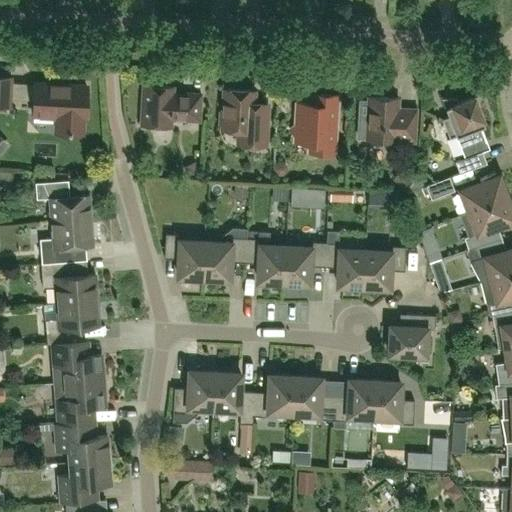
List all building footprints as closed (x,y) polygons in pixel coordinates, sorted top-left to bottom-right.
[(0,105),(9,106),(11,77),(0,76),(0,105)] [(33,114),(57,115),(56,131),(82,133),(83,117),(85,117),(87,85),(35,83),(33,114)] [(199,120),(201,93),(182,92),(182,94),(173,94),(173,86),(143,84),(141,124),(171,126),(171,119),(199,120)] [(409,105),(419,106),(421,86),(411,85),(409,105)] [(268,103),(254,102),(254,90),(224,89),(222,111),(219,112),(219,122),(222,124),(222,129),(238,130),(237,144),(266,145),(268,103)] [(334,153),(337,95),(312,93),(312,103),(296,102),(295,124),(290,129),(295,135),(294,141),(309,142),(309,151),(334,153)] [(358,138),(366,138),(414,141),(416,109),(398,108),(398,98),(368,96),(368,102),(360,102),(358,138)] [(459,173),(486,162),(482,151),(485,150),(482,143),(487,141),(481,126),(484,124),(473,96),(459,101),(457,98),(442,97),(449,115),(444,118),(451,137),(456,135),(465,157),(455,161),(459,173)] [(0,134),(0,154),(13,147),(5,132),(0,134)] [(460,190),(468,211),(507,197),(494,171),(480,179),(481,182),(460,190)] [(454,190),(449,177),(449,176),(425,185),(431,199),(454,190)] [(424,184),(415,178),(404,191),(405,193),(424,184)] [(49,197),(51,222),(91,219),(89,194),(69,195),(68,179),(35,182),(36,198),(49,197)] [(335,201),(354,201),(354,189),(335,189),(335,201)] [(464,237),(468,249),(497,239),(493,227),(511,219),(511,214),(507,197),(468,211),(476,232),(464,237)] [(39,238),(41,263),(68,261),(69,261),(68,246),(93,244),(91,219),(51,222),(52,237),(39,238)] [(223,278),(229,278),(230,261),(244,261),(246,230),(246,227),(232,227),(221,235),(221,242),(205,241),(203,278),(223,279),(223,278)] [(258,262),(258,280),(263,280),(263,281),(283,282),(285,245),(268,244),(269,231),(246,230),(244,261),(258,262)] [(325,242),(324,266),(338,267),(337,284),(343,284),(343,285),(363,286),(365,249),(338,248),(339,230),(327,230),(326,242),(325,242)] [(179,258),(178,275),(184,276),(184,277),(203,278),(205,241),(178,239),(178,234),(165,233),(164,257),(179,258)] [(468,249),(466,249),(469,260),(480,280),(480,281),(511,272),(511,248),(501,251),(497,239),(468,249)] [(312,246),(285,245),(283,282),(303,283),(303,282),(309,282),(310,265),(324,266),(325,242),(312,241),(312,246)] [(383,286),(389,287),(390,269),(404,270),(406,246),(392,245),(392,251),(365,249),(363,286),(383,287),(383,286)] [(56,302),(97,299),(95,273),(69,275),(68,261),(41,263),(42,286),(55,285),(56,302)] [(491,314),(511,309),(511,272),(480,281),(489,314),(491,314)] [(99,325),(97,299),(56,302),(58,318),(45,320),(47,343),(73,341),(72,327),(99,325)] [(511,309),(491,314),(494,326),(497,348),(504,347),(505,347),(511,346),(511,309)] [(405,326),(390,325),(390,331),(389,331),(388,347),(389,348),(389,352),(425,354),(426,328),(434,328),(435,315),(405,313),(405,326)] [(89,339),(76,341),(52,343),(55,382),(103,379),(101,354),(91,354),(89,339)] [(511,346),(505,347),(507,361),(495,363),(498,383),(494,384),(511,382),(511,346)] [(189,370),(188,387),(174,387),(172,421),(186,421),(197,412),(197,407),(213,407),(215,370),(195,369),(195,370),(189,370)] [(239,422),(252,423),(254,391),(240,390),(241,373),(235,372),(235,371),(215,370),(213,407),(240,409),(239,422)] [(266,410),(293,412),(295,375),(275,374),(269,374),(268,392),(254,391),(252,423),(253,423),(253,415),(266,416),(266,410)] [(315,376),(295,375),(293,412),(320,413),(320,418),(333,419),(334,386),(329,386),(320,382),(320,377),(315,377),(315,376)] [(346,414),(373,416),(375,379),(355,378),(355,379),(349,378),(349,384),(340,386),(334,386),(333,419),(332,426),(344,427),(345,420),(346,414)] [(105,404),(103,379),(55,382),(58,422),(93,419),(92,405),(105,404)] [(413,423),(414,399),(399,399),(400,381),(394,381),(394,380),(375,379),(373,416),(400,417),(399,423),(413,423)] [(511,382),(494,384),(496,397),(501,397),(503,417),(503,418),(511,417),(511,382)] [(9,386),(0,386),(0,401),(9,401),(9,386)] [(511,417),(503,418),(503,417),(500,417),(504,436),(504,441),(505,441),(506,453),(511,452),(511,417)] [(109,458),(107,434),(95,435),(93,419),(58,422),(54,422),(56,450),(68,449),(69,461),(109,458)] [(511,474),(511,486),(511,487),(511,488),(511,487),(511,452),(506,453),(505,464),(501,464),(501,474),(511,474)] [(111,482),(109,458),(69,461),(70,474),(58,475),(60,502),(65,502),(100,499),(98,483),(111,482)] [(193,458),(192,479),(210,480),(211,459),(193,458)] [(314,471),(298,470),(297,492),(313,493),(314,471)] [(511,511),(511,487),(511,488),(511,487),(502,487),(500,511),(511,511)] [(99,511),(98,499),(100,499),(65,502),(65,511),(99,511)]
